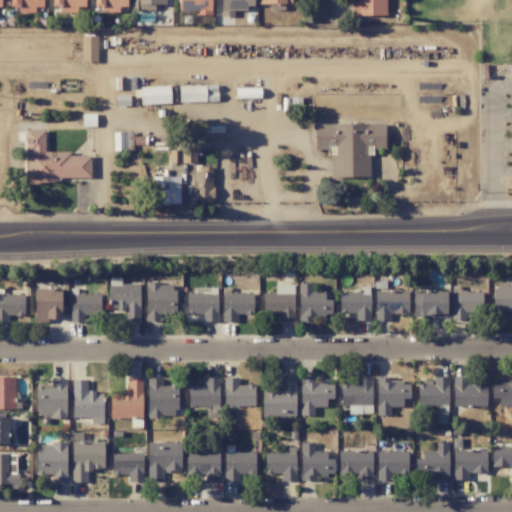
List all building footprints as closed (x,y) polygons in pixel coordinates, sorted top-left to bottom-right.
[(9,0),(10,6),(19,6),(19,13),(35,13),(35,7),(43,7),(42,0),(9,0)] [(77,11),(77,6),(83,6),(82,0),(53,0),(53,10),(77,11)] [(125,5),(124,0),(95,0),(95,6),(102,7),(102,12),(119,12),(119,5),(125,5)] [(385,0),(354,0),(355,15),(386,15),(385,0)] [(97,36),(81,35),(81,62),(97,62),(97,36)] [(169,86),(140,86),(141,104),(170,103),(169,86)] [(384,124),(314,124),(314,148),(333,148),(333,177),(368,177),(368,147),(384,147),(384,124)] [(90,156),(70,156),(70,152),(44,152),(44,130),(25,130),(26,183),(57,183),(57,178),(91,177),(90,156)] [(112,132),(113,151),(131,150),(130,132),(112,132)] [(169,162),(195,163),(195,150),(170,149),(169,162)] [(212,166),(193,166),(193,203),(213,203),(212,166)] [(179,204),(179,187),(157,187),(158,204),(179,204)] [(369,320),(369,301),(363,301),(363,298),(358,298),(358,293),(340,293),(340,296),(348,296),(348,301),(339,301),(339,313),(355,313),(355,321),(369,320)] [(294,405),(294,390),(286,390),(286,389),(262,390),(263,416),(283,415),(283,405),(294,405)] [(371,451),(339,452),(339,474),(357,474),(358,480),(371,480),(371,451)] [(407,453),(377,452),(377,480),(389,480),(389,473),(407,474),(407,453)]
